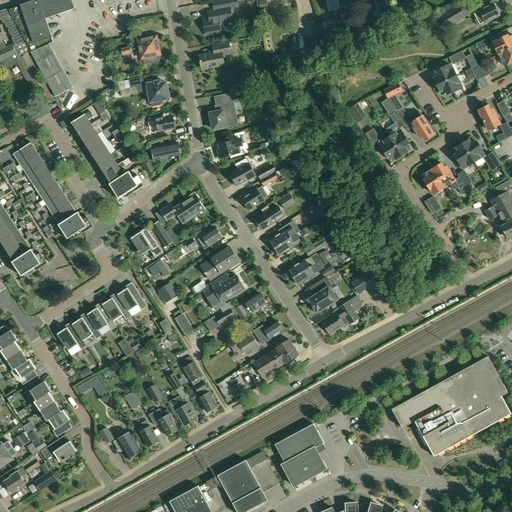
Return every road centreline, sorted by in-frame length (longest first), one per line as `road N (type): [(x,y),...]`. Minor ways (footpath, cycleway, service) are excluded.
road 1 (residential): [(112,489),(326,361)]
road 2 (residential): [(326,361),(201,162)]
road 3 (residential): [(458,118),(453,134),(411,160),(403,178),(469,285)]
road 4 (residential): [(112,489),(89,452),(86,416),(29,329)]
road 5 (residential): [(105,228),(53,128),(36,125),(0,145)]
road 6 (residential): [(201,162),(170,0)]
road 7 (residential): [(326,361),(469,285)]
road 8 (tertiary): [(428,482),(356,476),(281,511)]
road 9 (residential): [(29,329),(106,276),(94,242),(105,228)]
